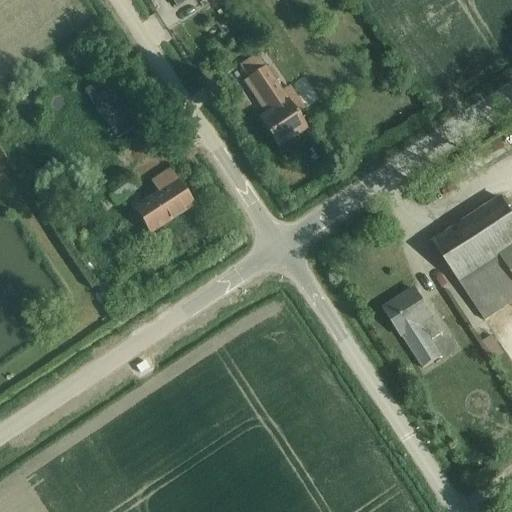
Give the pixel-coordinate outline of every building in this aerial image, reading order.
[(170,0),(176,9),(189,0),(170,0)] [(361,23),(356,26),(366,41),(371,38),(361,23)] [(278,149),(306,131),(256,56),(239,67),(270,114),(259,121),(278,149)] [(104,79),(84,92),(116,139),(135,126),(104,79)] [(346,151),(336,154),(339,162),(349,159),(346,151)] [(150,234),(192,207),(169,172),(152,183),(159,194),(134,210),(150,234)] [(115,207),(136,191),(124,175),(103,191),(115,207)] [(511,214),(501,198),(433,243),(459,283),(482,321),(511,300),(511,214)] [(431,341),(443,334),(415,291),(385,311),(402,337),(423,370),(442,358),(431,341)] [(492,339),(483,345),(493,361),(502,355),(492,339)]
